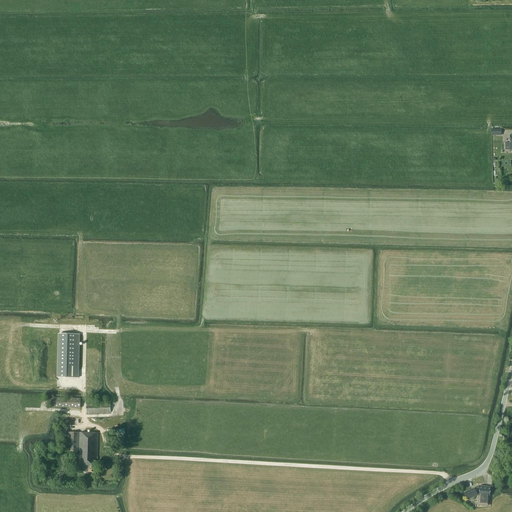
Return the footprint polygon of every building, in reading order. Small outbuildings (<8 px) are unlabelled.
[(59,334),(58,377),(78,377),(79,334),(59,334)] [(80,399),(51,398),(51,408),(80,408),(80,399)] [(110,413),(110,403),(86,405),(86,414),(110,413)] [(67,427),(61,427),(61,436),(69,437),(68,451),(78,452),(78,467),(86,468),(86,472),(95,473),(96,460),(97,460),(98,434),(67,433),(67,427)] [(490,487),(479,486),(478,505),(489,506),(490,487)] [(478,495),(474,488),(464,493),(467,500),(478,495)]
